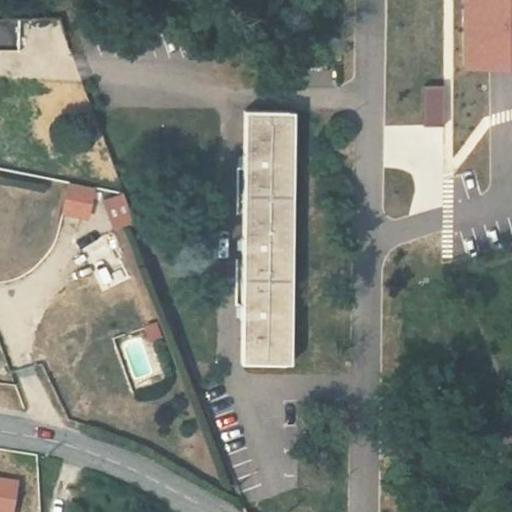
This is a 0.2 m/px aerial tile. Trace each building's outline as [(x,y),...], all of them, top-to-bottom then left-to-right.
[(511,0),(464,0),(465,71),(506,70),(511,70),(511,0)] [(422,125),(441,125),(441,84),(422,84),(422,125)] [(274,366),(287,121),(248,120),(235,364),(274,366)] [(298,121),(287,121),(274,366),(286,366),(298,121)] [(103,201),(111,226),(129,220),(121,195),(103,201)] [(56,262),(20,281),(49,335),(76,320),(70,310),(68,305),(77,300),(80,305),(124,281),(102,238),(56,262)] [(15,273),(20,281),(56,262),(51,254),(15,273)] [(68,305),(70,310),(80,305),(77,300),(68,305)]
